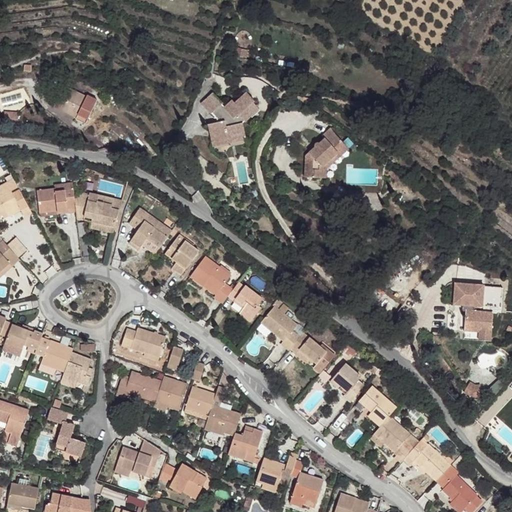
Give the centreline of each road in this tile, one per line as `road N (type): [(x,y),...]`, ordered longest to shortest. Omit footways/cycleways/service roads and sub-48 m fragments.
road 1 (unclassified): [(0,141),(121,165),(189,200),(303,280),(424,381),(457,431),(511,478)]
road 2 (residential): [(129,293),(119,277),(82,262),(53,275),(46,295),(57,320),(103,334)]
road 3 (residential): [(288,414),(410,511)]
road 4 (residential): [(232,361),(129,293)]
